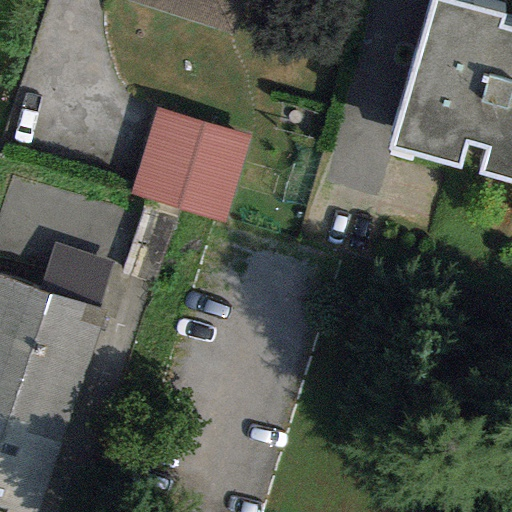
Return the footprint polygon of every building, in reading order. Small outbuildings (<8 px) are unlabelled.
[(163,0),(226,22),(233,0),(163,0)] [(505,0),(422,0),(385,127),(455,148),(464,116),(490,124),(482,152),(511,161),(511,10),(503,8),(505,0)] [(246,134),(158,106),(131,189),(219,217),(246,134)] [(52,235),(44,270),(96,281),(103,245),(52,235)] [(40,511),(110,308),(0,270),(0,511),(40,511)]
